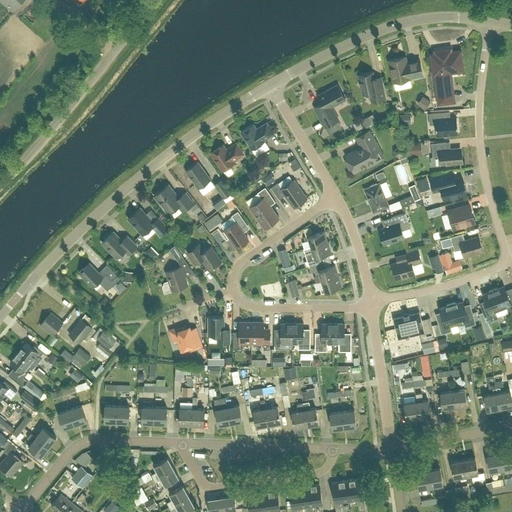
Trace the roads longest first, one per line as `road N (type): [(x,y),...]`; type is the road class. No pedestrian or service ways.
road 1 (residential): [(371,303),(462,281),(504,261),(478,133),(490,20)]
road 2 (tertiary): [(0,317),(114,199),(270,85)]
road 3 (tertiary): [(154,0),(0,185)]
road 4 (tertiary): [(270,85),(386,28),(430,17),(490,20)]
road 5 (residential): [(182,442),(198,480),(215,489),(314,475),(333,448)]
road 6 (residential): [(182,442),(87,440),(22,509)]
road 7 (residential): [(333,448),(182,442)]
road 8 (residential): [(392,451),(371,303)]
road 9 (residential): [(233,290),(238,264),(334,195)]
road 10 (residential): [(371,303),(256,308),(233,290)]
road 11 (residential): [(334,195),(270,85)]
road 12 (residential): [(511,427),(392,451)]
